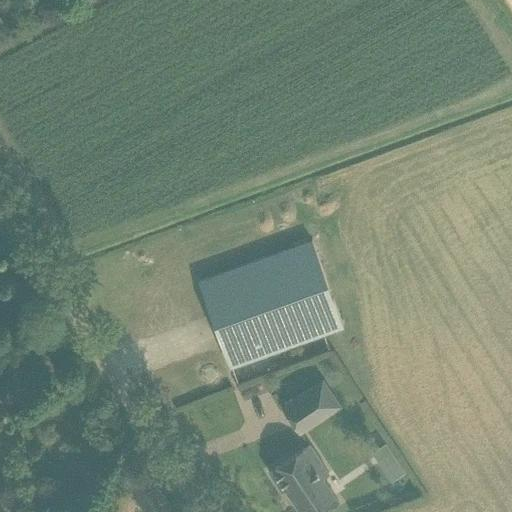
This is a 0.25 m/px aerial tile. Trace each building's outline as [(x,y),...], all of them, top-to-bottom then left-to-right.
[(498,231),(511,226),(511,200),(490,208),(498,231)] [(230,367),(249,360),(343,327),(312,240),(199,281),(230,367)] [(359,259),(367,283),(425,264),(417,240),(359,259)] [(281,406),(300,433),(339,407),(321,380),(281,406)] [(328,509),(338,502),(322,477),(328,473),(309,444),(269,471),(282,491),(285,489),(300,511),(316,511),(326,506),(328,509)]
